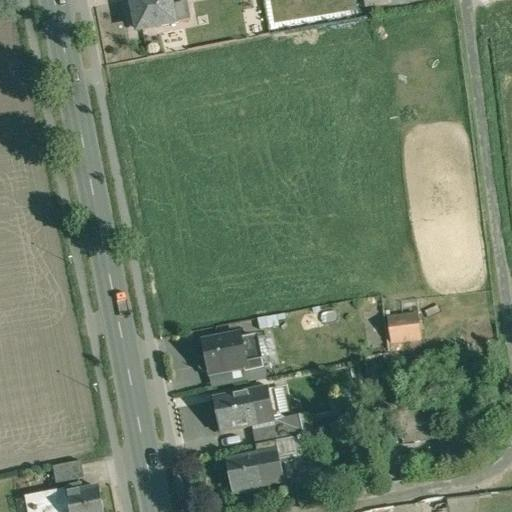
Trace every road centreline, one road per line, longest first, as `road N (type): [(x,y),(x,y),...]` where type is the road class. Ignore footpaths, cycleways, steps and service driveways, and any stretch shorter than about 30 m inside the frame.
road 1 (secondary): [(53,0),(155,511)]
road 2 (residential): [(461,0),(511,324)]
road 3 (residential): [(511,450),(487,476),(320,511)]
